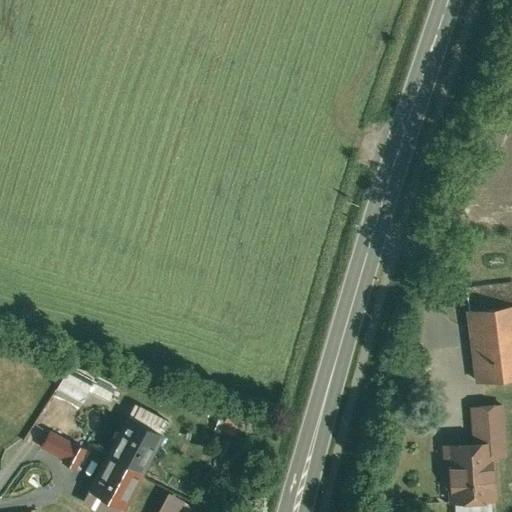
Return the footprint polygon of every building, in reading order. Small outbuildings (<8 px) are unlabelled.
[(472,299),(468,299),(476,371),(511,367),(511,269),(469,274),(472,299)] [(81,390),(101,399),(107,385),(61,364),(51,387),(77,399),(81,390)] [(474,429),(444,431),(449,490),(456,490),(457,510),(498,506),(496,487),(500,486),(497,447),(511,446),(511,443),(508,392),(472,395),(474,429)] [(135,403),(83,499),(108,511),(120,511),(169,421),(135,403)] [(50,428),(40,447),(64,460),(63,464),(76,471),(88,449),(83,446),(92,430),(64,415),(55,431),(50,428)] [(191,511),(194,506),(159,489),(148,511),(191,511)]
